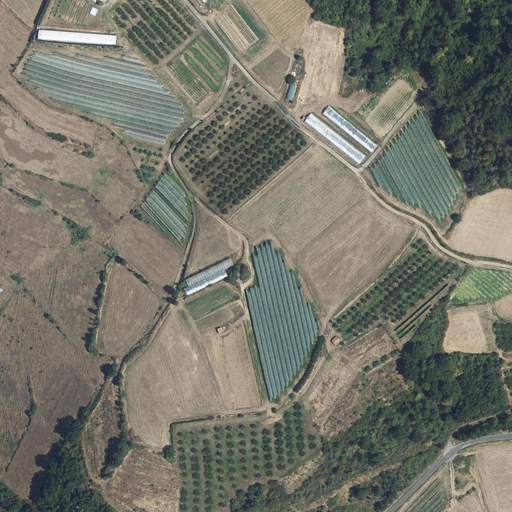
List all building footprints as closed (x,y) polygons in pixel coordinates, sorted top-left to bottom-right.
[(116,44),(116,35),(100,35),(100,44),(116,44)] [(292,99),(296,86),(290,84),(286,98),(292,99)] [(323,113),(343,127),(346,129),(350,124),(328,107),(323,113)] [(315,123),(316,125),(320,121),(311,114),(304,121),(311,127),(315,123)] [(422,140),(444,198),(458,192),(436,133),(427,136),(428,137),(422,140)] [(338,338),(333,343),(337,348),(342,343),(338,338)] [(269,377),(266,380),(269,398),(276,397),(275,394),(280,393),(279,390),(284,389),(283,385),(288,384),(288,382),(294,375),(296,375),(295,370),(299,369),(299,367),(303,362),(302,358),(297,359),(290,360),(285,367),(281,367),(279,370),(280,373),(277,376),(274,373),(271,376),(269,377)]
